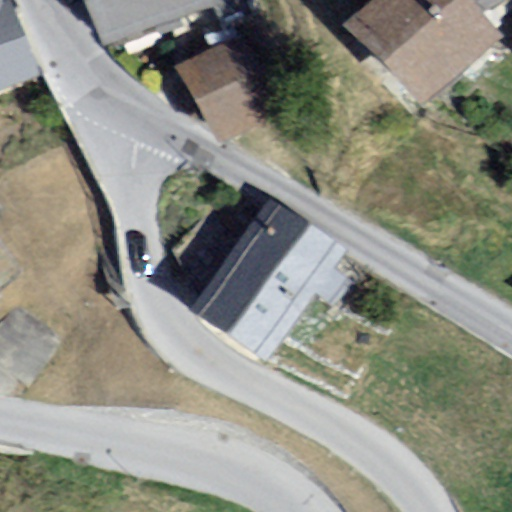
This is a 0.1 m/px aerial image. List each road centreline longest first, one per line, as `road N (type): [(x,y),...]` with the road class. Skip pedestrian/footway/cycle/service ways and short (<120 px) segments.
road 1 (unclassified): [(430,511),(382,462),(167,341),(129,180),(139,117)]
road 2 (tertiary): [(139,117),(356,234),(511,333)]
road 3 (unclassified): [(0,425),(242,472),(293,497),(303,511)]
road 4 (tertiary): [(35,0),(68,66),(139,117)]
